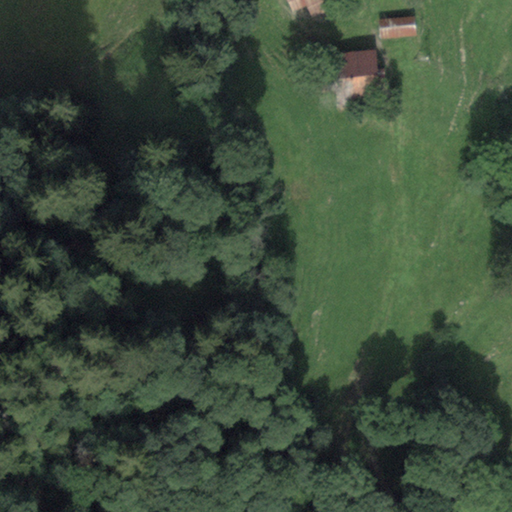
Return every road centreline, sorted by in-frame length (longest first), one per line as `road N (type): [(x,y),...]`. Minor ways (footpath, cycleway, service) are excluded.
road 1 (track): [(333,511),(339,453),(387,312),(400,243),(394,132)]
road 2 (track): [(462,511),(450,464),(462,406),(511,381)]
road 3 (track): [(368,374),(368,460),(388,511)]
